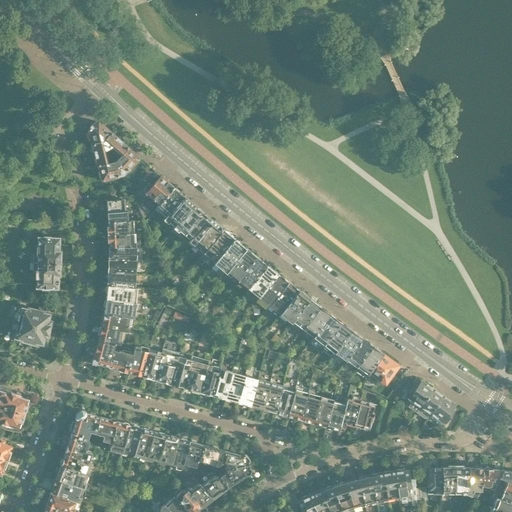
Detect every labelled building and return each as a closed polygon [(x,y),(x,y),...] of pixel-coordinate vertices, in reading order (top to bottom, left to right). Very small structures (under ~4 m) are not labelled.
[(110,132),(98,122),(97,123),(96,122),(92,124),(91,126),(91,127),(89,128),(91,134),(89,135),(91,143),(104,139),(110,132)] [(128,148),(110,132),(104,139),(109,148),(113,146),(116,149),(115,150),(121,156),(128,148)] [(107,154),(106,150),(109,148),(104,139),(91,143),(93,152),(95,151),(99,165),(109,163),(107,154)] [(135,163),(139,158),(128,148),(121,156),(116,161),(124,174),(124,175),(129,170),(130,171),(136,164),(135,163)] [(124,174),(116,161),(109,163),(99,165),(100,171),(99,172),(100,178),(102,178),(102,180),(110,178),(110,179),(119,177),(119,176),(124,174)] [(159,204),(173,187),(160,176),(153,184),(149,181),(144,188),(147,191),(147,192),(153,197),(152,198),(159,204)] [(168,212),(183,195),(173,187),(159,204),(168,212)] [(175,225),(193,204),(187,199),(183,195),(168,212),(164,218),(168,222),(170,221),(175,225)] [(124,211),(124,198),(107,200),(107,212),(105,216),(108,220),(108,221),(128,220),(127,211),(124,211)] [(150,211),(149,210),(141,203),(137,205),(141,214),(142,217),(144,218),(150,211)] [(185,234),(202,213),(201,213),(201,211),(198,208),(196,208),(196,207),(193,204),(175,225),(174,227),(178,230),(179,229),(185,234)] [(195,242),(213,221),(209,218),(209,219),(208,218),(208,216),(205,214),(203,214),(202,213),(185,234),(190,238),(189,240),(194,244),(195,242)] [(133,232),(133,224),(132,219),(128,220),(108,221),(108,226),(107,229),(108,232),(108,233),(133,232)] [(204,252),(223,229),(220,226),(220,227),(213,221),(195,242),(200,246),(199,248),(204,252)] [(215,262),(234,238),(230,234),(229,235),(228,233),(226,231),(224,230),(223,229),(204,252),(215,262)] [(135,232),(133,232),(108,233),(108,235),(107,237),(109,240),(109,246),(136,246),(138,246),(138,241),(135,241),(135,232)] [(59,250),(59,237),(49,236),(49,234),(44,234),(43,236),(38,236),(38,244),(37,244),(37,252),(33,252),(33,261),(59,262),(60,250),(59,250)] [(225,273),(245,248),(246,248),(245,248),(245,247),(244,247),(242,245),(242,244),(241,243),(240,244),(239,242),(236,240),(235,240),(235,239),(234,238),(215,262),(213,263),(215,264),(215,263),(219,266),(218,267),(220,268),(220,267),(225,271),(224,272),(225,273)] [(136,259),(136,250),(136,246),(109,246),(108,258),(136,259)] [(239,278),(256,257),(255,257),(255,255),(252,252),(250,253),(249,252),(250,251),(246,248),(246,249),(245,248),(225,273),(231,278),(234,274),(239,278)] [(249,288),(267,265),(266,264),(265,264),(264,262),(261,261),(261,260),(261,259),(260,260),(259,260),(260,259),(257,257),(256,257),(239,278),(238,279),(249,288)] [(135,272),(136,259),(108,258),(108,271),(135,272)] [(57,288),(57,274),(59,274),(59,262),(33,261),(33,269),(35,269),(35,277),(36,277),(36,286),(41,286),(41,288),(57,288)] [(259,296),(277,273),(267,265),(249,288),(259,296)] [(134,281),(135,272),(108,271),(108,272),(106,274),(106,277),(108,279),(107,284),(134,287),(134,281)] [(269,305),(287,282),(287,281),(284,279),(284,278),(283,278),(281,276),(278,275),(278,274),(278,273),(277,273),(259,296),(269,305)] [(280,313),(298,290),(288,281),(269,305),(266,309),(268,311),(272,306),(280,313)] [(135,302),(137,287),(134,287),(107,284),(107,285),(105,287),(105,291),(106,293),(105,298),(134,302),(135,302)] [(291,322),(292,320),(309,298),(298,290),(280,313),(291,322)] [(132,317),(134,302),(105,298),(105,300),(104,301),(103,305),(104,306),(103,313),(131,317),(132,317)] [(171,298),(168,304),(192,315),(195,307),(182,301),(181,303),(171,298)] [(303,328),(319,306),(309,298),(292,320),(303,328)] [(313,336),(330,314),(319,306),(303,328),(313,336)] [(48,319),(49,313),(44,311),(45,308),(38,307),(38,309),(28,307),(28,308),(19,307),(17,314),(19,314),(17,322),(49,329),(51,320),(48,319)] [(130,325),(131,317),(103,313),(101,315),(101,319),(102,320),(101,326),(124,330),(127,331),(128,325),(130,325)] [(324,344),(341,322),(330,314),(313,336),(324,344)] [(47,339),(49,329),(17,322),(15,331),(13,331),(12,337),(20,339),(20,340),(30,343),(30,345),(36,346),(37,343),(42,344),(44,338),(47,339)] [(334,352),(352,330),(341,322),(324,344),(334,352)] [(123,339),(124,330),(101,326),(101,327),(99,327),(97,334),(99,334),(97,340),(115,343),(119,344),(119,343),(121,342),(123,339)] [(346,359),(362,338),(352,330),(334,352),(333,354),(344,362),(346,359)] [(356,366),(357,366),(372,345),(362,338),(346,359),(356,366)] [(108,366),(113,349),(115,343),(97,340),(96,345),(94,346),(93,351),(94,353),(93,358),(91,358),(90,362),(91,363),(94,364),(97,363),(108,366)] [(368,373),(382,355),(383,354),(372,345),(357,366),(365,371),(362,375),(365,377),(368,373)] [(141,376),(148,348),(139,346),(139,347),(135,346),(132,354),(127,372),(133,374),(134,375),(138,376),(140,375),(141,376)] [(153,379),(161,352),(148,348),(141,376),(142,376),(145,378),(149,378),(153,379)] [(127,372),(132,354),(129,353),(129,352),(122,350),(122,351),(119,350),(118,351),(113,349),(108,366),(119,369),(118,371),(126,373),(127,372)] [(170,384),(178,357),(161,352),(153,379),(170,384)] [(394,369),(397,366),(382,355),(368,373),(375,378),(377,376),(384,382),(387,379),(389,381),(392,377),(390,375),(391,373),(394,374),(396,371),(394,369)] [(182,387),(190,360),(178,357),(170,384),(182,387)] [(199,392),(206,365),(190,360),(182,387),(199,392)] [(212,395),(219,370),(211,368),(211,366),(206,365),(199,392),(204,393),(207,395),(212,395)] [(224,399),(232,372),(219,368),(219,370),(212,395),(217,396),(218,398),(222,400),(223,398),(224,399)] [(236,402),(244,375),(232,372),(224,399),(229,400),(230,402),(234,403),(236,402)] [(249,406),(257,379),(244,375),(236,402),(242,404),(242,405),(247,406),(248,405),(249,406)] [(262,409),(269,382),(257,379),(249,406),(254,407),(255,409),(259,410),(261,409),(262,409)] [(416,412),(432,389),(421,380),(418,384),(415,382),(412,386),(412,387),(405,396),(406,397),(403,403),(416,412)] [(274,412),(281,385),(269,382),(262,409),(266,410),(267,412),(271,413),(273,412),(274,412)] [(25,404),(27,399),(20,396),(21,395),(10,392),(12,388),(0,384),(0,405),(24,414),(27,405),(25,404)] [(287,416),(294,391),(287,390),(288,386),(282,384),(281,385),(274,412),(279,414),(279,415),(285,417),(285,415),(287,416)] [(299,419),(307,392),(294,389),(294,391),(287,416),(292,417),(293,419),(297,420),(299,419)] [(426,419),(442,396),(432,389),(416,412),(426,419)] [(312,422),(320,396),(307,392),(299,419),(312,422)] [(325,426),(332,401),(333,400),(320,396),(312,422),(314,423),(314,425),(318,426),(320,425),(325,426)] [(444,424),(455,410),(452,408),(454,404),(442,396),(426,419),(439,428),(443,423),(444,424)] [(352,425),(359,403),(360,400),(352,398),(351,399),(347,398),(345,405),(337,429),(339,430),(339,427),(343,428),(345,423),(352,425)] [(372,417),(373,412),(372,412),(374,404),(360,400),(359,403),(352,425),(362,428),(363,425),(368,426),(369,421),(371,422),(372,417)] [(337,429),(345,405),(332,401),(325,426),(326,426),(328,428),(331,429),(333,428),(337,429)] [(21,423),(24,414),(0,405),(0,422),(6,424),(10,426),(11,425),(18,427),(19,422),(21,423)] [(94,433),(99,416),(85,412),(84,410),(80,409),(79,410),(77,410),(77,411),(75,412),(74,415),(75,418),(70,433),(87,438),(89,431),(94,433)] [(110,442),(116,421),(114,420),(114,418),(110,417),(108,418),(99,416),(94,433),(102,435),(101,440),(110,442)] [(121,452),(121,451),(129,424),(116,421),(110,442),(108,449),(121,452)] [(133,454),(141,427),(129,424),(121,451),(133,454)] [(145,459),(153,431),(141,427),(133,454),(140,456),(140,458),(145,459)] [(157,460),(165,434),(153,431),(145,459),(150,461),(151,458),(157,460)] [(87,438),(70,433),(63,453),(88,461),(91,451),(86,449),(88,442),(86,441),(87,438)] [(169,463),(177,437),(165,434),(157,460),(157,462),(162,464),(163,462),(169,463)] [(182,463),(188,440),(177,437),(169,463),(175,465),(174,469),(178,470),(181,467),(182,463)] [(195,466),(201,444),(196,442),(195,441),(191,440),(189,441),(188,440),(182,463),(195,466)] [(9,451),(11,446),(0,442),(0,457),(8,461),(11,452),(9,451)] [(248,457),(246,455),(243,454),(242,455),(217,448),(217,447),(212,445),(211,447),(204,445),(200,460),(218,465),(219,462),(224,463),(224,468),(247,464),(247,461),(248,459),(248,457)] [(88,475),(92,462),(88,461),(63,453),(62,458),(60,458),(59,462),(60,463),(59,465),(88,475)] [(5,469),(8,461),(0,457),(0,473),(1,474),(3,469),(5,469)] [(228,485),(244,474),(246,474),(248,473),(250,470),(250,467),(248,466),(247,464),(224,468),(225,472),(220,475),(228,485)] [(89,475),(88,475),(59,465),(55,478),(84,489),(88,490),(90,485),(86,483),(89,475)] [(441,493),(440,467),(440,465),(434,465),(434,467),(433,467),(433,468),(429,468),(427,470),(427,477),(426,478),(426,484),(427,485),(427,490),(432,490),(432,496),(440,496),(441,493)] [(453,479),(454,476),(454,465),(447,465),(447,467),(440,467),(441,493),(453,493),(453,479)] [(468,483),(468,467),(461,467),(461,465),(454,465),(454,476),(453,479),(453,493),(464,493),(464,492),(468,483)] [(478,490),(482,468),(481,468),(481,467),(474,466),(474,467),(468,467),(468,483),(464,492),(470,495),(470,494),(476,496),(478,490)] [(491,495),(499,477),(502,469),(501,469),(500,468),(496,468),(496,469),(490,468),(488,467),(485,467),(483,468),(482,468),(478,490),(491,495)] [(420,498),(419,488),(409,488),(408,474),(407,470),(402,470),(400,469),(396,469),(395,472),(394,472),(398,496),(406,495),(407,499),(411,498),(411,497),(416,497),(416,498),(420,498)] [(511,482),(511,470),(502,469),(499,477),(511,482)] [(398,498),(398,496),(394,472),(389,473),(387,471),(383,471),(382,474),(381,474),(386,498),(394,497),(394,499),(398,498)] [(386,498),(381,474),(376,475),(374,473),(370,474),(370,476),(369,476),(375,502),(376,505),(387,502),(386,498)] [(221,490),(228,485),(220,475),(217,477),(216,475),(211,479),(210,479),(202,485),(201,486),(211,498),(215,494),(217,495),(221,492),(221,490)] [(375,502),(369,476),(364,478),(362,476),(358,477),(357,479),(364,503),(370,501),(371,503),(375,502)] [(511,503),(511,482),(499,477),(491,495),(497,498),(511,503)] [(79,502),(84,489),(55,478),(55,479),(53,478),(51,482),(50,485),(52,486),(50,491),(79,502)] [(364,503),(357,479),(345,482),(352,506),(358,504),(359,506),(364,505),(364,503)] [(352,506),(345,482),(343,483),(341,481),(338,482),(337,485),(332,487),(342,511),(346,510),(345,508),(352,506)] [(211,498),(201,486),(198,483),(191,489),(189,486),(186,489),(200,506),(205,502),(207,503),(210,500),(211,498)] [(339,511),(342,511),(332,487),(331,487),(329,485),(326,487),(325,489),(320,491),(329,511),(339,511)] [(137,493),(131,488),(124,489),(127,492),(131,495),(133,497),(137,493)] [(194,511),(200,506),(186,489),(185,489),(179,491),(175,495),(190,511),(194,511)] [(329,511),(320,491),(319,491),(318,490),(314,491),(314,493),(308,496),(316,511),(329,511)] [(76,510),(79,502),(50,491),(50,492),(47,495),(47,498),(45,504),(67,511),(75,511),(77,510),(76,510)] [(190,511),(175,495),(165,505),(171,511),(190,511)] [(316,511),(308,496),(306,495),(302,496),(302,499),(296,502),(301,511),(300,511),(316,511)] [(506,511),(511,511),(511,503),(497,498),(494,504),(492,503),(490,506),(493,508),(506,511)]
